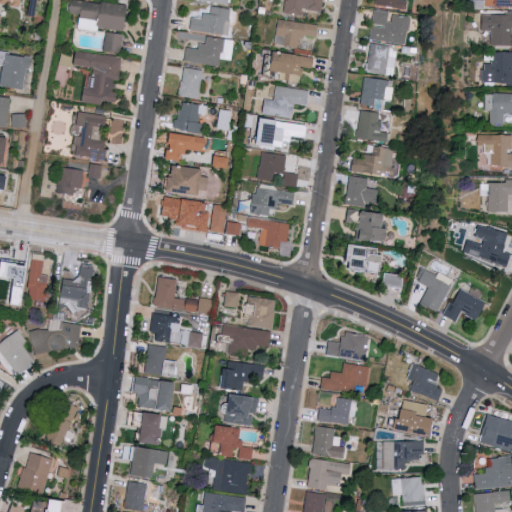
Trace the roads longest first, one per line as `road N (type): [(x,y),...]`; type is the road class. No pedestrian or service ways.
road 1 (tertiary): [(0,225),(163,249),(306,286),(409,328),(511,389)]
road 2 (residential): [(90,511),(167,0)]
road 3 (residential): [(276,511),(349,0)]
road 4 (residential): [(453,511),(454,434),(511,314)]
road 5 (residential): [(0,475),(28,405),(76,381),(110,379)]
